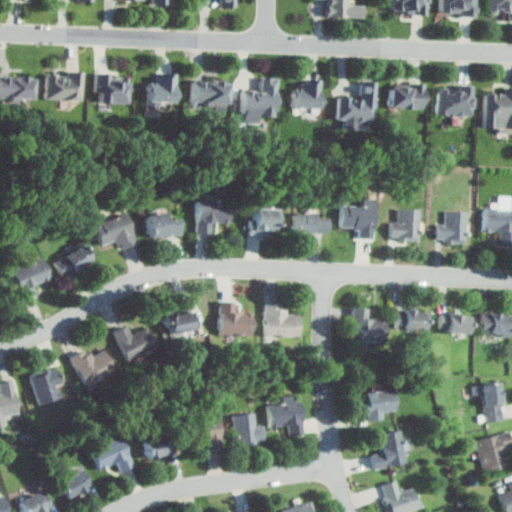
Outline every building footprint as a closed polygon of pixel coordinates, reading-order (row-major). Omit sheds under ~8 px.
[(348,18),(348,0),(324,0),(324,17),(348,18)] [(390,0),(390,14),(425,14),(425,0),(390,0)] [(437,0),(437,16),(473,16),(473,0),(437,0)] [(511,0),(485,0),(485,16),(511,16),(511,0)] [(80,100),(80,73),(42,73),(42,100),(80,100)] [(127,103),(127,74),(93,74),(93,103),(127,103)] [(151,83),(143,83),(143,102),(172,102),(172,74),(151,74),(151,83)] [(31,78),(0,78),(0,100),(31,100),(31,78)] [(274,79),(257,78),(257,91),(238,91),(238,115),(273,115),(274,79)] [(289,108),(317,109),(317,80),(297,80),(297,90),(289,90),(289,108)] [(188,82),(188,108),(224,108),(224,83),(188,82)] [(372,82),(357,82),(357,98),(335,98),(335,121),(372,121),(372,82)] [(421,84),(386,84),(386,108),(421,108),(421,84)] [(469,86),(434,86),(434,115),(469,115),(469,86)] [(481,94),(481,128),(511,128),(511,88),(501,88),(501,94),(481,94)] [(210,223),(228,223),(228,200),(195,200),(195,233),(210,233),(210,223)] [(338,229),(357,229),(357,239),(371,239),(371,205),(338,205),(338,229)] [(511,207),(481,207),(481,232),(500,232),(499,246),(511,246),(511,207)] [(275,234),(275,209),(248,209),(249,235),(275,234)] [(388,240),(417,240),(417,209),(396,209),(396,222),(388,222),(388,240)] [(464,242),(464,212),(443,212),(443,224),(436,224),(436,242),(464,242)] [(142,215),(145,238),(179,234),(177,219),(163,221),(162,213),(142,215)] [(92,224),(99,245),(116,240),(118,248),(133,244),(124,214),(92,224)] [(322,233),(322,214),(291,214),(291,233),(322,233)] [(91,258),(80,244),(52,264),(62,279),(91,258)] [(46,280),(41,260),(10,268),(19,301),(35,297),(32,284),(46,280)] [(250,336),(250,314),(232,314),(232,302),(217,302),(217,336),(250,336)] [(296,338),(296,315),(281,315),(281,305),(262,305),(262,338),(296,338)] [(167,336),(192,330),(186,308),(161,315),(167,336)] [(366,309),(350,308),(349,345),(383,346),(384,320),(365,319),(366,309)] [(422,311),(393,311),(393,331),(422,331),(422,311)] [(464,333),(464,314),(442,314),(442,333),(464,333)] [(508,333),(508,315),(481,315),(481,333),(508,333)] [(147,328),(129,336),(125,326),(112,332),(125,362),(156,348),(147,328)] [(103,350),(89,358),(85,349),(68,358),(83,386),(114,370),(103,350)] [(63,397),(54,368),(28,376),(37,405),(63,397)] [(0,383),(0,417),(18,414),(12,381),(0,383)] [(500,420),(493,383),(477,386),(484,423),(500,420)] [(395,410),(391,388),(361,393),(366,422),(382,419),(381,413),(395,410)] [(288,437),(301,435),(296,396),(279,398),(280,404),(264,406),(267,428),(286,425),(288,437)] [(206,438),(208,449),(222,447),(218,414),(211,415),(210,404),(199,406),(200,417),(185,419),(187,440),(206,438)] [(260,426),(254,427),(252,414),(231,416),(234,446),(262,442),(260,426)] [(375,435),(379,453),(368,455),(371,470),(404,462),(397,430),(375,435)] [(504,468),(500,449),(509,447),(506,433),(475,440),(483,473),(504,468)] [(172,454),(169,434),(141,439),(144,458),(172,454)] [(88,450),(96,470),(115,463),(118,471),(131,467),(120,438),(88,450)] [(65,501),(90,485),(81,469),(55,486),(65,501)] [(511,511),(511,480),(503,484),(508,495),(500,498),(505,511),(511,511)] [(405,511),(417,509),(412,488),(397,492),(395,481),(379,485),(385,511),(405,511)] [(15,503),(19,511),(41,511),(50,508),(42,491),(15,503)] [(279,510),(279,511),(311,511),(309,502),(279,510)]
